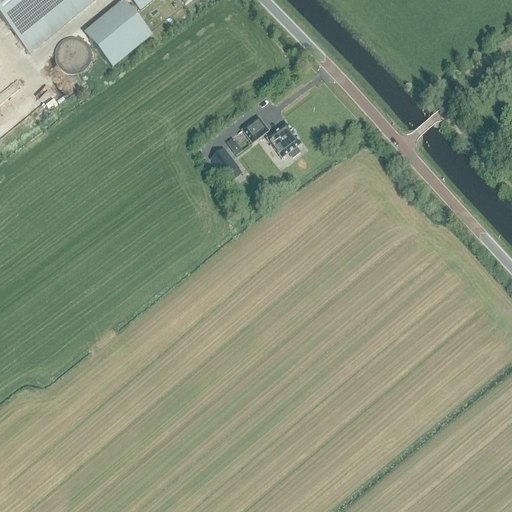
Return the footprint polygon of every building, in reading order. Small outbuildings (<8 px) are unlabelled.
[(93,0),(0,0),(0,19),(27,53),(93,0)] [(129,0),(140,13),(154,0),(179,0),(185,6),(192,0),(129,0)] [(252,145),(268,133),(258,120),(241,132),(252,145)] [(292,160),(299,154),(296,149),(300,146),(295,139),(295,138),(292,134),(291,134),(286,127),(267,141),(281,160),(288,155),(292,160)] [(236,158),(240,154),(237,149),(232,153),(236,158)] [(225,180),(238,170),(223,151),(210,161),(225,180)] [(218,185),(221,183),(214,173),(211,175),(218,185)]
